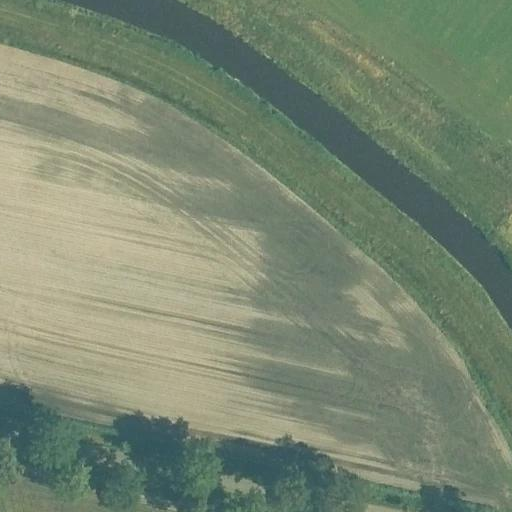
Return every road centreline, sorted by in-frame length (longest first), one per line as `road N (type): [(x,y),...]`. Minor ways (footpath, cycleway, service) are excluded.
road 1 (track): [(0,11),(134,51),(263,131),(423,261),(511,380)]
road 2 (unclassified): [(363,511),(0,436)]
